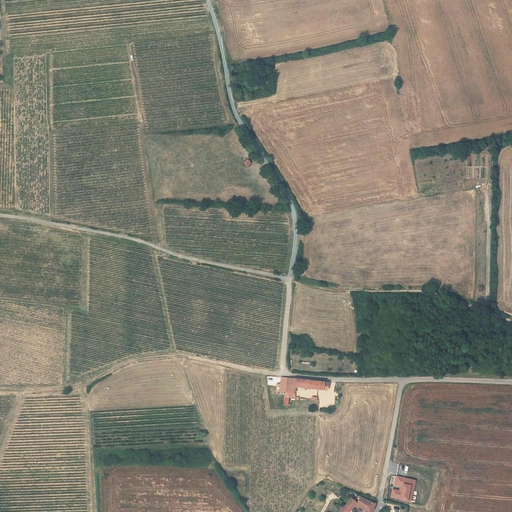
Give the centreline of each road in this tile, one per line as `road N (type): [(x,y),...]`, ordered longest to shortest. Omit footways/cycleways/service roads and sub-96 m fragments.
road 1 (unclassified): [(0,215),(289,279),(282,373),(403,379)]
road 2 (track): [(289,279),(293,209),(232,103),(208,0)]
road 3 (track): [(282,373),(145,355),(79,385),(0,390)]
road 4 (track): [(289,279),(340,290),(430,291),(511,323)]
road 5 (residential): [(403,379),(375,511)]
road 6 (track): [(79,385),(93,511)]
